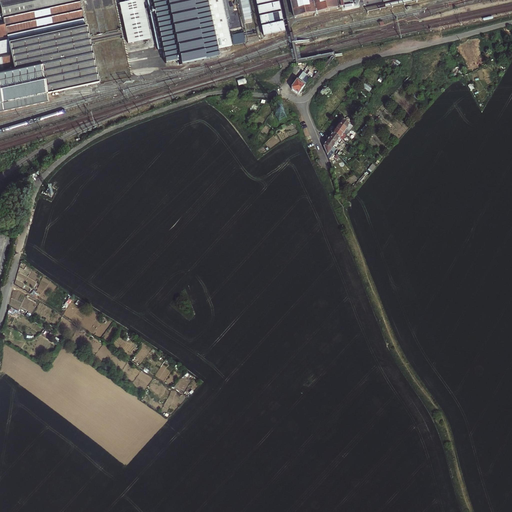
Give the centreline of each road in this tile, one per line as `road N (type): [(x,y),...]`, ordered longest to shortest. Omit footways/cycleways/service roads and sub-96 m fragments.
road 1 (track): [(470,511),(445,424),(392,340),(326,168)]
road 2 (unclassified): [(301,100),(353,63),(511,23)]
